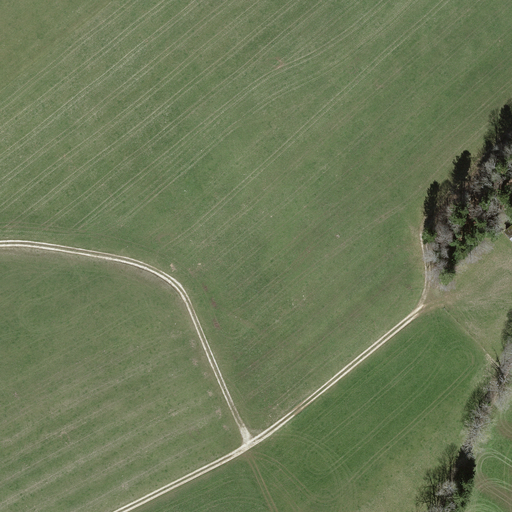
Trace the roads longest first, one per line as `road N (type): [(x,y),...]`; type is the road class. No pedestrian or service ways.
road 1 (track): [(126,511),(249,444),(413,316),(459,202),(511,142)]
road 2 (track): [(249,444),(185,296),(168,277),(110,255),(0,243)]
